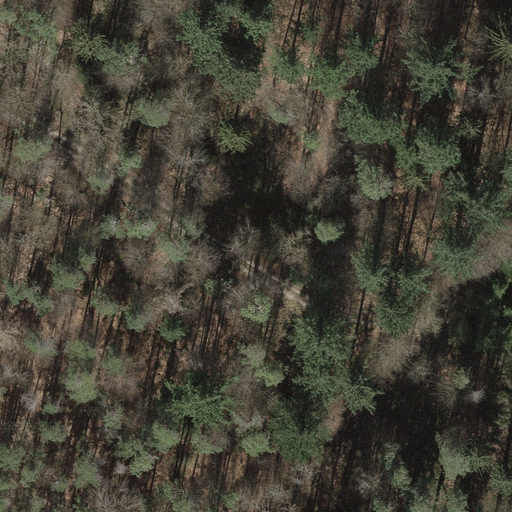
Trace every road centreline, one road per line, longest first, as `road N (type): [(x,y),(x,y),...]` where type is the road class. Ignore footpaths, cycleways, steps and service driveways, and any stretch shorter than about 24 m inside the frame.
road 1 (track): [(84,155),(339,315),(405,315)]
road 2 (track): [(234,511),(375,362),(405,315)]
road 3 (track): [(84,155),(57,107),(56,0)]
road 4 (track): [(405,315),(463,280),(511,229)]
